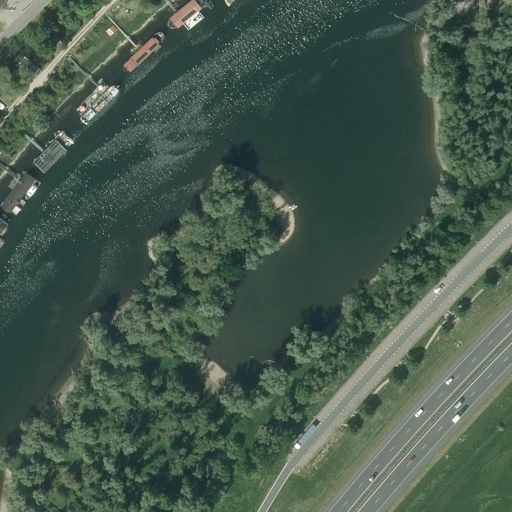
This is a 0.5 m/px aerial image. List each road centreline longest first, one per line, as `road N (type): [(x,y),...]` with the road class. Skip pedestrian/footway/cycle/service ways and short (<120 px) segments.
road 1 (motorway): [(511,321),(338,511)]
road 2 (motorway): [(368,511),(511,355)]
road 3 (track): [(113,0),(0,124)]
